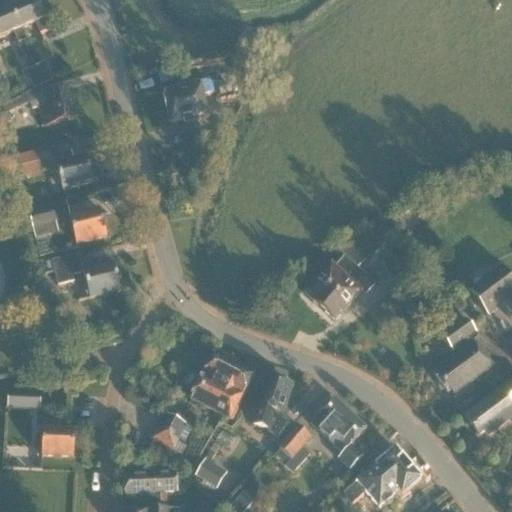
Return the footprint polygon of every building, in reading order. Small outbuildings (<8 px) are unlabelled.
[(20,32),(22,31),(35,25),(40,36),(48,33),(43,22),(44,22),(35,0),(34,0),(10,10),(20,32)] [(26,42),(22,31),(20,32),(10,10),(0,14),(0,40),(14,35),(18,46),(26,42)] [(163,53),(149,55),(150,63),(164,61),(163,53)] [(52,82),(44,64),(26,73),(34,91),(52,82)] [(227,72),(226,66),(196,73),(199,84),(209,81),(210,84),(200,86),(199,85),(165,93),(166,99),(164,100),(170,126),(184,123),(185,126),(208,120),(203,99),(216,96),(218,104),(236,100),(233,89),(246,86),(241,68),(227,72)] [(174,72),(158,76),(160,86),(177,82),(174,72)] [(45,99),(41,90),(0,108),(0,123),(0,125),(11,122),(10,115),(30,106),(45,99)] [(77,121),(70,93),(45,99),(30,106),(32,111),(39,110),(44,130),(77,121)] [(19,181),(40,175),(35,154),(13,160),(19,181)] [(73,162),(71,154),(54,158),(62,193),(93,185),(86,159),(73,162)] [(67,212),(65,205),(28,214),(35,241),(57,235),(55,225),(69,221),(76,247),(106,239),(100,213),(87,216),(85,208),(67,212)] [(392,223),(382,229),(386,237),(396,231),(396,230),(392,223)] [(382,229),(363,238),(379,253),(388,241),(386,237),(382,229)] [(340,255),(339,255),(344,260),(357,271),(379,254),(379,253),(363,238),(362,237),(340,255)] [(331,267),(305,297),(313,304),(312,305),(334,324),(361,294),(365,298),(375,287),(357,271),(344,260),(335,270),(331,267)] [(100,270),(98,262),(81,266),(81,268),(54,274),(58,289),(74,284),(72,278),(83,276),(89,301),(120,293),(113,267),(100,270)] [(469,293),(488,318),(511,300),(511,282),(502,268),(469,293)] [(447,395),(454,390),(457,394),(493,367),(476,344),(480,341),(465,321),(441,339),(452,354),(457,351),(460,355),(439,370),(432,376),(447,395)] [(190,402),(230,423),(255,374),(215,354),(190,402)] [(259,409),(253,428),(268,433),(267,435),(274,440),(278,443),(291,425),(281,418),(291,388),(269,380),(259,409)] [(486,432),(489,437),(511,419),(511,382),(464,418),(468,422),(467,423),(479,438),(486,432)] [(8,395),(8,411),(40,412),(40,396),(8,395)] [(338,461),(350,473),(363,459),(351,448),(366,432),(333,402),(310,426),(343,456),(338,461)] [(165,417),(152,442),(153,442),(173,452),(174,453),(178,446),(180,441),(186,428),(165,417)] [(17,419),(17,444),(32,444),(32,419),(17,419)] [(42,459),(73,460),(74,433),(61,432),(61,424),(43,423),(42,459)] [(186,428),(180,441),(185,444),(192,431),(186,428)] [(292,476),(310,456),(302,450),(311,440),(297,428),(277,450),(280,452),(274,459),(292,476)] [(173,452),(153,442),(150,449),(170,458),(173,453),(173,452)] [(178,446),(174,453),(173,452),(173,453),(182,458),(186,450),(178,446)] [(395,451),(343,496),(352,507),(365,495),(379,511),(399,494),(402,498),(421,481),(395,451)] [(215,459),(210,456),(206,463),(211,466),(215,459)] [(194,479),(216,492),(226,476),(204,462),(194,479)] [(156,478),(156,468),(132,470),(132,479),(124,480),(125,498),(160,496),(177,495),(176,477),(156,478)] [(231,511),(245,511),(250,507),(240,499),(230,511),(231,511)]
